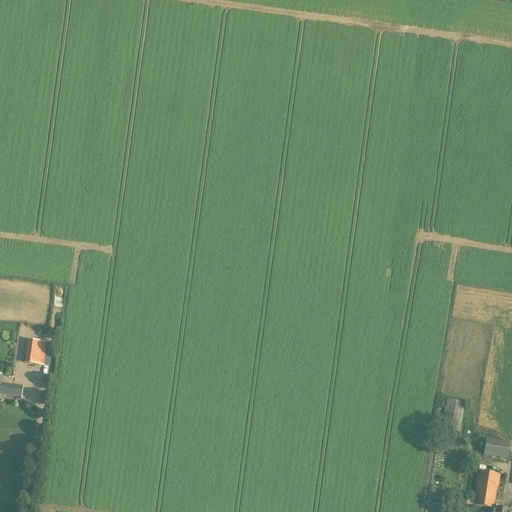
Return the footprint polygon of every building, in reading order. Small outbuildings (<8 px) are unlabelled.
[(44,366),(47,344),(27,341),(24,364),(44,366)] [(0,395),(21,398),(22,388),(0,385),(0,380),(0,377),(0,376),(0,395)] [(459,434),(465,404),(447,401),(442,431),(459,434)] [(510,460),(511,449),(511,443),(489,439),(486,455),(510,460)] [(473,507),(492,510),(492,509),(495,510),(496,504),(494,504),(497,488),(498,489),(500,476),(477,472),(475,485),(477,485),(474,500),(473,507)] [(466,505),(473,507),(474,500),(467,498),(466,505)]
